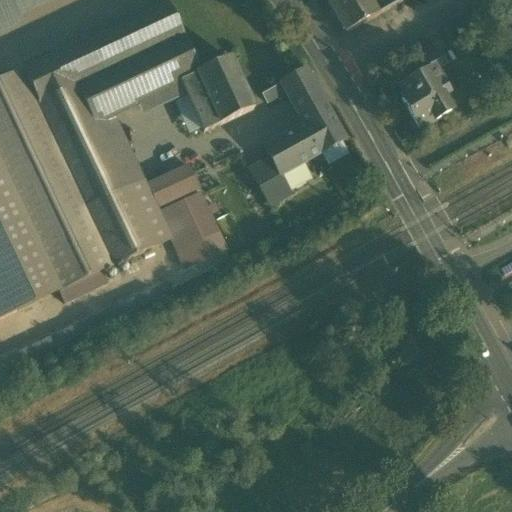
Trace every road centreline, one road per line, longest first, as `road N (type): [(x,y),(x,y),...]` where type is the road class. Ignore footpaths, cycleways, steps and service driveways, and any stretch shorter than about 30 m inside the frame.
road 1 (secondary): [(511,394),(392,178)]
road 2 (residential): [(383,511),(511,399)]
road 3 (residential): [(463,0),(333,71)]
road 4 (secondary): [(392,178),(333,71)]
